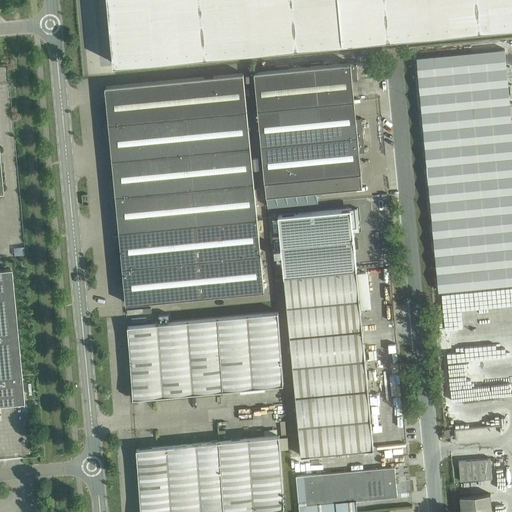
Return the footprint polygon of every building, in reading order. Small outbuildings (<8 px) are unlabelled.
[(511,0),(108,0),(109,15),(114,64),(247,51),(441,33),(511,25),(511,0)] [(511,283),(511,125),(505,49),(417,57),(439,291),(511,283)] [(358,76),(356,62),(255,72),(267,195),(363,186),(359,148),(364,148),(362,122),(357,122),(352,77),(358,76)] [(243,73),(116,85),(106,86),(108,109),(103,110),(105,136),(110,136),(115,181),(109,182),(112,208),(117,208),(122,253),(116,254),(119,280),(124,280),(126,303),(264,290),(243,73)] [(357,208),(278,216),(301,455),(374,449),(353,235),(359,234),(357,208)] [(0,402),(23,400),(10,268),(0,269),(0,402)] [(278,311),(128,325),(133,398),(284,384),(278,311)] [(280,435),(277,435),(137,448),(140,511),(236,511),(285,507),(280,435)] [(460,481),(470,480),(492,478),(491,458),(459,460),(460,481)] [(296,476),(299,511),(340,511),(357,510),(356,500),(398,496),(395,467),(296,476)] [(461,511),(492,511),(491,493),(460,496),(461,511)]
